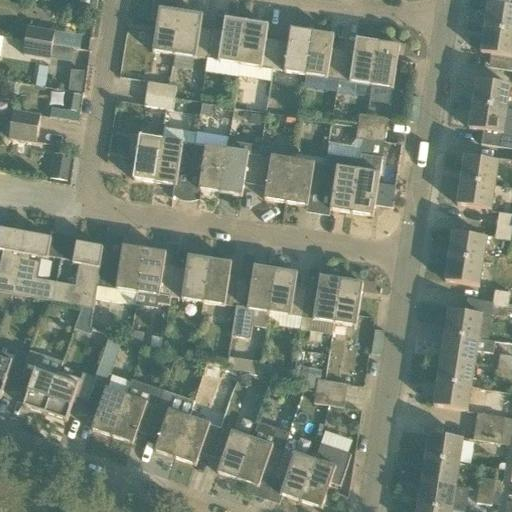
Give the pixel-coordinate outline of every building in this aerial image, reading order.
[(511,34),(511,8),(489,5),(485,30),(511,34)] [(175,57),(182,13),(160,10),(153,53),(175,57)] [(208,62),(212,32),(201,30),(203,16),(182,13),(175,57),(194,60),(200,61),(207,62),(208,62)] [(240,67),(247,23),(225,20),(223,34),(212,32),(208,62),(240,67)] [(274,72),(278,42),(267,40),(269,27),(247,23),(240,67),(272,72),(274,72)] [(27,42),(53,47),(55,33),(29,29),(27,42)] [(305,77),(312,33),(291,30),(289,44),(278,42),(274,72),(305,77)] [(511,58),(511,34),(485,30),(481,54),(511,58)] [(339,82),(343,52),(332,51),(334,37),(312,33),(305,77),(339,82)] [(371,87),(378,44),(357,40),(355,54),(343,52),(339,82),(371,87)] [(51,60),(53,47),(27,42),(24,56),(51,60)] [(393,91),(400,47),(378,44),(371,87),(393,91)] [(507,111),(510,87),(477,82),(473,106),(507,111)] [(176,100),(177,88),(148,83),(146,95),(176,100)] [(67,94),(66,109),(53,109),(53,118),(80,119),(81,95),(67,94)] [(174,112),(176,100),(146,95),(145,107),(174,112)] [(511,136),(511,112),(506,112),(507,111),(473,106),(469,130),(511,136)] [(39,131),(41,117),(14,113),(12,126),(39,131)] [(386,134),(389,120),(369,117),(360,116),(358,130),(386,134)] [(36,144),(39,131),(12,126),(10,140),(36,144)] [(358,130),(356,141),(363,142),(385,145),(385,144),(386,134),(358,130)] [(227,151),(228,143),(229,139),(196,134),(194,146),(195,146),(190,176),(201,178),(199,191),(220,195),(227,151)] [(156,185),(163,141),(140,137),(133,181),(156,185)] [(195,146),(194,146),(163,141),(156,185),(176,188),(179,174),(190,176),(195,146)] [(262,148),(248,146),(247,154),(227,151),(220,195),(242,198),(244,185),(256,187),(262,149),(261,149),(262,148)] [(286,205),(293,161),(272,158),(273,151),(262,149),(256,187),(267,188),(265,202),(286,205)] [(72,157),(54,154),(50,179),(68,182),(72,157)] [(361,159),(360,159),(328,154),(326,166),(322,197),(332,199),(330,212),(353,215),(361,159)] [(495,188),(498,163),(465,158),(461,182),(495,188)] [(379,186),(382,162),(361,159),(353,215),(373,218),(375,207),(379,186)] [(326,166),(293,161),(286,205),(308,208),(310,195),(322,197),(326,166)] [(491,212),(495,188),(461,182),(457,207),(491,212)] [(379,186),(375,207),(392,210),(396,188),(379,186)] [(511,216),(499,215),(497,227),(511,229),(511,216)] [(510,242),(511,229),(497,227),(495,240),(510,242)] [(15,297),(26,237),(18,235),(18,234),(0,230),(0,232),(0,252),(3,253),(0,270),(0,293),(13,296),(15,297)] [(483,264),(486,239),(453,234),(449,259),(483,264)] [(52,240),(33,236),(33,238),(26,237),(15,297),(48,303),(53,304),(57,284),(37,280),(41,260),(48,261),(52,240)] [(96,287),(97,287),(102,258),(104,249),(102,249),(101,251),(95,249),(95,248),(77,244),(73,265),(80,267),(76,287),(57,284),(53,304),(60,305),(83,309),(92,310),(96,287)] [(114,289),(112,303),(136,307),(138,295),(144,251),(123,247),(121,261),(109,259),(102,258),(97,287),(114,289)] [(172,300),(176,270),(164,268),(166,254),(144,251),(138,295),(136,307),(158,310),(158,306),(170,307),(171,300),(172,300)] [(199,304),(206,260),(189,257),(187,271),(176,270),(172,300),(199,304)] [(479,288),(483,264),(449,259),(446,283),(479,288)] [(235,319),(241,279),(230,278),(232,264),(206,260),(199,304),(236,310),(235,319)] [(250,341),(254,313),(270,315),(276,271),(254,268),(252,281),(241,279),(235,319),(232,338),(250,341)] [(302,320),(307,290),(296,288),(298,274),(276,271),(270,315),(302,320)] [(335,325),(342,282),(320,278),(318,291),(307,290),(302,320),(335,325)] [(356,329),(358,317),(363,285),(342,282),(335,325),(356,329)] [(510,293),(495,291),(493,304),(509,306),(510,296),(510,293)] [(0,311),(6,314),(13,296),(0,293),(0,311)] [(60,305),(53,304),(48,303),(44,316),(55,319),(60,305)] [(506,319),(507,316),(509,306),(493,304),(491,317),(506,319)] [(445,336),(479,341),(482,317),(449,312),(445,336)] [(495,344),(488,343),(479,341),(445,336),(441,360),(475,365),(477,353),(493,356),(495,344)] [(106,391),(102,390),(112,363),(115,364),(122,345),(108,341),(95,379),(87,402),(86,403),(89,403),(85,414),(96,418),(92,431),(112,439),(127,397),(126,397),(106,390),(106,391)] [(26,364),(29,356),(0,346),(0,400),(1,400),(9,375),(21,379),(26,364)] [(229,372),(252,372),(252,347),(229,347),(229,372)] [(511,370),(511,357),(500,356),(498,368),(511,370)] [(471,389),(475,365),(441,360),(438,384),(471,389)] [(46,416),(59,375),(26,364),(21,379),(32,383),(24,408),(46,416)] [(511,383),(511,370),(498,368),(496,382),(511,383)] [(80,382),(59,375),(46,416),(67,423),(76,398),(87,402),(95,379),(83,375),(80,382)] [(251,387),(249,375),(240,377),(242,389),(251,387)] [(149,437),(158,408),(164,393),(133,382),(126,397),(127,397),(112,439),(133,446),(138,433),(149,437)] [(267,396),(281,399),(285,385),(271,382),(267,396)] [(346,398),(348,387),(319,382),(317,394),(346,398)] [(467,413),(471,389),(438,384),(434,408),(467,413)] [(344,410),(346,398),(317,394),(315,406),(344,410)] [(221,430),(225,418),(226,416),(195,404),(189,419),(175,460),(196,468),(201,455),(212,458),(221,430)] [(175,460),(189,419),(158,408),(149,437),(159,440),(155,453),(175,460)] [(511,434),(511,428),(511,421),(478,416),(476,429),(511,434)] [(238,482),(253,441),(232,434),(236,422),(225,418),(221,430),(212,458),(222,462),(218,475),(238,482)] [(509,447),(511,434),(476,429),(474,442),(509,447)] [(284,452),(285,450),(290,435),(276,430),(271,447),(253,441),(238,482),(259,489),(264,476),(274,480),(284,452)] [(460,465),(464,441),(430,435),(426,460),(460,465)] [(341,489),(352,457),(322,447),(317,462),(316,462),(315,464),(301,504),(322,511),(332,485),(341,489)] [(301,504),(315,464),(316,462),(285,450),(284,452),(274,480),(285,484),(280,496),(301,504)] [(456,489),(460,465),(426,460),(422,483),(456,489)] [(500,496),(503,484),(481,480),(479,492),(494,495),(500,496)] [(450,511),(452,511),(456,489),(422,483),(418,507),(450,511)] [(477,505),(492,507),(492,504),(494,495),(479,492),(477,505)] [(494,495),(492,504),(499,506),(501,496),(500,496),(494,495)]
